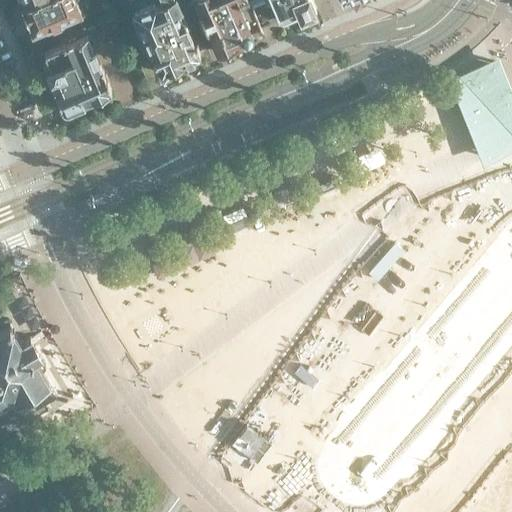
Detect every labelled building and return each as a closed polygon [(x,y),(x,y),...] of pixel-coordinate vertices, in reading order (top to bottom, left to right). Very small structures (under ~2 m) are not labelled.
[(80,10),(76,0),(28,0),(20,3),(21,6),(20,6),(18,11),(21,19),(26,21),(28,20),(32,31),(46,25),(47,26),(62,19),(61,18),(80,10)] [(200,53),(176,0),(128,0),(139,24),(132,27),(141,50),(149,47),(156,62),(153,69),(164,74),(167,67),(200,53)] [(262,30),(249,0),(195,0),(217,51),(238,42),(237,41),(262,30)] [(312,0),(272,0),(278,15),(280,14),(283,21),(300,13),(301,15),(316,8),(312,0)] [(104,77),(90,45),(92,44),(87,33),(44,51),(48,61),(44,63),(43,63),(43,64),(61,105),(68,108),(91,98),(92,99),(99,102),(107,98),(110,91),(110,90),(111,89),(105,76),(104,77)] [(511,89),(499,57),(447,78),(482,164),(511,151),(511,89)] [(336,123),(334,124),(337,130),(339,129),(339,131),(358,123),(357,121),(359,120),(356,115),(354,115),(353,113),(335,121),(336,123)] [(262,155),(260,156),(262,162),(264,161),(265,163),(283,155),(283,153),(284,152),(282,146),(280,147),(279,144),(261,153),(262,155)] [(317,185),(315,186),(318,192),(320,191),(320,193),(339,186),(338,184),(340,183),(337,177),(335,178),(335,176),(316,183),(317,185)] [(150,203),(148,204),(151,210),(153,209),(154,211),(172,203),(171,201),(173,200),(170,194),(169,195),(168,193),(149,201),(150,203)] [(227,225),(225,225),(228,231),(230,230),(231,232),(249,224),(248,222),(250,222),(247,216),(246,217),(245,215),(226,223),(227,225)] [(44,362),(44,361),(30,336),(20,341),(9,323),(0,328),(0,400),(13,393),(16,398),(27,392),(34,405),(56,393),(41,368),(42,367),(43,365),(44,363),(44,362)]
